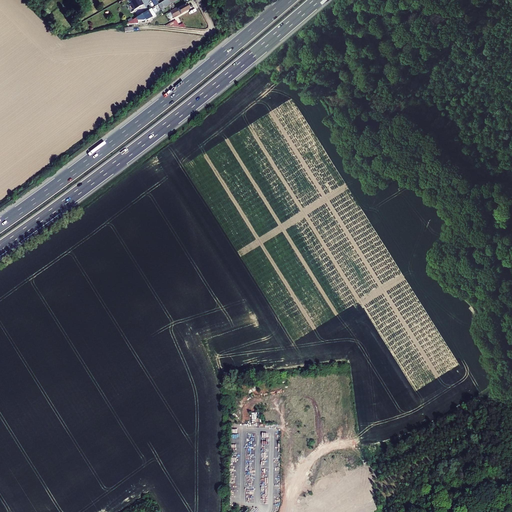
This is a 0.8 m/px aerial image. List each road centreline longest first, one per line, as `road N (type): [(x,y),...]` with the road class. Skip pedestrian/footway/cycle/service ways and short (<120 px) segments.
road 1 (motorway): [(0,247),(317,0)]
road 2 (motorway): [(287,0),(0,225)]
